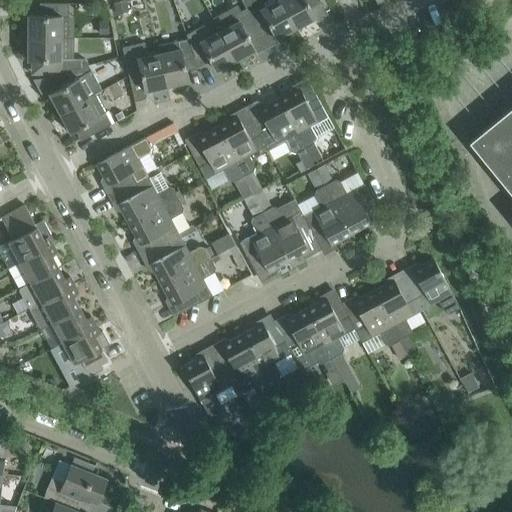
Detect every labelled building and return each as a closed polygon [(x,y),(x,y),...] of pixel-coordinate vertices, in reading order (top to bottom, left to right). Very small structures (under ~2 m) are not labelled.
[(129,11),(126,0),(123,0),(113,3),(116,14),(129,11)] [(280,0),(275,0),(270,3),(268,0),(242,0),(246,7),(260,34),(271,28),(276,38),(296,28),(280,0)] [(280,0),(296,28),(315,17),(310,7),(321,1),(320,0),(280,0)] [(69,3),(60,3),(40,3),(40,15),(28,15),(28,37),(63,38),(63,17),(69,17),(69,3)] [(246,7),(241,10),(238,4),(213,17),(219,30),(236,60),(255,50),(250,40),(260,34),(246,7)] [(219,30),(210,35),(204,25),(186,34),(189,38),(199,67),(211,61),(216,71),(236,60),(219,30)] [(63,58),(63,38),(28,37),(28,59),(52,60),(52,74),(81,67),(88,65),(88,62),(84,58),(63,58)] [(185,70),(199,67),(189,38),(158,45),(159,54),(166,86),(188,81),(185,70)] [(159,54),(148,56),(144,42),(122,47),(130,83),(142,80),(145,91),(166,86),(159,54)] [(95,93),(85,75),(81,67),(52,74),(59,88),(49,93),(60,113),(95,93)] [(311,126),(328,117),(317,97),(307,102),(299,87),(279,98),(316,163),(323,159),(314,143),(315,142),(317,137),(311,126)] [(112,124),(102,106),(95,93),(60,113),(70,132),(80,127),(86,138),(112,124)] [(316,163),(279,98),(258,109),(267,125),(258,129),(268,149),(285,140),(291,151),(296,152),(297,152),(301,159),(285,167),(290,177),(306,169),(316,163)] [(511,106),(469,141),(511,194),(511,217),(511,106)] [(268,149),(258,129),(256,126),(246,131),(237,116),(217,127),(254,192),(259,189),(261,188),(256,179),(253,171),(255,165),(249,155),(265,146),(267,149),(268,149)] [(255,193),(254,192),(217,127),(197,138),(203,149),(192,154),(205,178),(223,169),(229,179),(234,181),(236,180),(246,198),(255,193)] [(150,151),(151,147),(146,137),(96,163),(108,184),(110,183),(115,193),(162,167),(161,165),(147,173),(139,158),(140,157),(140,156),(150,151)] [(335,180),(333,181),(324,164),(318,167),(352,234),(372,223),(364,208),(374,202),(363,183),(346,192),(341,181),(335,180)] [(129,224),(178,197),(173,188),(168,186),(157,191),(149,177),(163,169),(162,167),(115,193),(120,202),(118,203),(129,224)] [(331,245),(352,234),(318,167),(307,173),(316,189),(314,195),(298,203),(301,209),(304,215),(302,215),(310,230),(313,235),(323,230),(331,245)] [(264,211),(261,205),(255,193),(246,198),(255,216),(253,217),(252,222),(257,232),(240,242),(250,262),(261,257),(269,272),(291,260),(264,211)] [(182,212),(183,206),(178,197),(129,224),(140,244),(142,243),(147,253),(195,227),(193,225),(190,227),(182,212)] [(20,262),(53,244),(49,237),(52,235),(43,219),(35,224),(25,205),(1,218),(12,239),(9,241),(20,262)] [(304,215),(301,209),(283,218),(278,208),(272,207),(264,211),(291,260),(310,250),(301,235),(310,230),(302,215),(304,215)] [(189,251),(181,237),(195,229),(195,227),(147,253),(152,262),(150,263),(161,284),(218,253),(235,244),(232,239),(215,247),(213,244),(205,248),(205,247),(200,246),(189,251)] [(31,282),(58,267),(52,255),(57,252),(53,244),(20,262),(31,282)] [(215,267),(213,262),(221,259),(218,253),(161,284),(172,304),(174,303),(180,313),(213,295),(203,278),(214,272),(215,267)] [(239,266),(244,264),(239,253),(234,256),(239,266)] [(460,308),(433,258),(413,270),(414,272),(404,277),(422,310),(424,309),(440,300),(444,309),(451,313),(460,308)] [(30,308),(74,284),(70,276),(65,279),(58,267),(31,282),(19,288),(30,308)] [(394,280),(374,291),(401,340),(410,335),(412,328),(406,318),(420,311),(422,310),(404,277),(395,282),(394,280)] [(41,328),(52,322),(80,307),(74,295),(79,293),(74,284),(30,308),(41,328)] [(401,340),(374,291),(353,301),(354,304),(345,309),(345,307),(344,308),(355,328),(356,327),(363,341),(380,333),(385,342),(393,344),(401,340)] [(355,328),(344,308),(335,313),(327,298),(306,309),(333,358),(334,360),(338,368),(343,378),(350,374),(340,354),(342,353),(344,346),(339,336),(355,328)] [(63,342),(96,324),(91,316),(86,319),(80,307),(52,322),(63,342)] [(290,328),(281,333),(291,352),(300,369),(317,360),(325,362),(328,360),(333,358),(306,309),(286,319),(290,328)] [(428,316),(424,309),(422,310),(420,311),(424,318),(428,316)] [(432,323),(428,316),(424,318),(428,325),(432,323)] [(291,352),(281,333),(271,338),(263,323),(243,334),(273,390),(281,403),(287,399),(276,378),(278,377),(280,372),(274,362),(291,352)] [(96,324),(63,342),(74,363),(81,359),(87,371),(108,360),(102,348),(110,343),(103,330),(100,332),(96,324)] [(228,356),(219,361),(237,394),(254,384),(260,386),(264,384),(268,392),(273,390),(243,334),(222,345),(228,356)] [(417,349),(410,335),(401,340),(409,354),(417,349)] [(401,340),(393,344),(401,358),(409,354),(401,340)] [(204,355),(183,366),(220,435),(237,436),(225,411),(219,410),(220,408),(222,403),(237,394),(219,361),(218,361),(220,365),(212,370),(204,355)] [(329,373),(338,368),(334,360),(325,365),(329,373)] [(470,397),(479,393),(472,378),(465,376),(460,379),(470,397)] [(107,479),(70,464),(63,482),(52,477),(44,497),(56,502),(78,511),(78,510),(72,508),(76,498),(82,500),(83,497),(97,503),(107,479)] [(81,511),(78,511),(56,502),(51,511),(81,511)]
